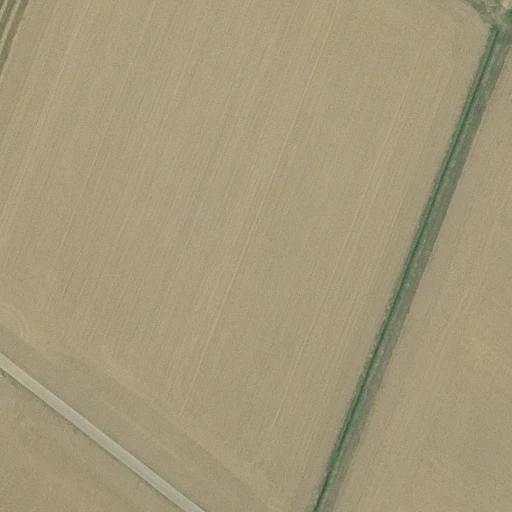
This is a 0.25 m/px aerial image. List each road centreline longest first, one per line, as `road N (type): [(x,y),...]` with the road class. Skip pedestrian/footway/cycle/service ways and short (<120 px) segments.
road 1 (track): [(326,511),(511,36)]
road 2 (track): [(0,362),(191,511)]
